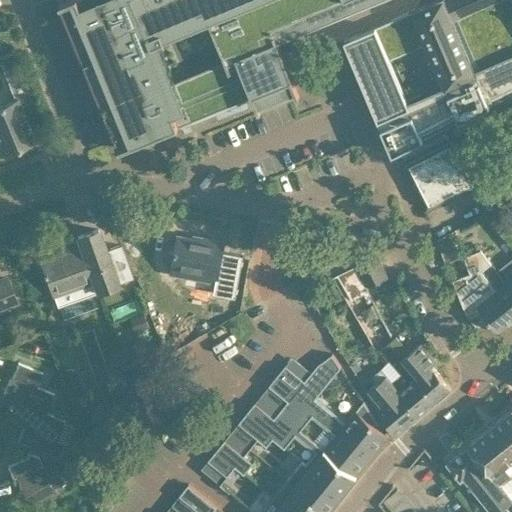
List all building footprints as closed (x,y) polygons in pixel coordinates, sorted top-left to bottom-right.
[(64,0),(60,2),(120,149),(123,148),(153,135),(155,134),(176,126),(179,124),(173,111),(185,107),(190,120),(243,98),(249,96),(252,95),(258,110),(260,109),(260,107),(296,92),(297,94),(300,93),(293,78),(308,72),(307,69),(292,75),(278,40),(314,25),(329,19),(373,1),(375,0),(64,0)] [(511,0),(437,0),(343,40),(393,154),(511,93),(511,0)] [(0,104),(0,152),(1,155),(34,142),(20,106),(32,101),(13,52),(0,56),(0,64),(14,98),(0,104)] [(451,140),(405,163),(428,208),(474,186),(466,171),(470,169),(471,166),(465,154),(462,153),(459,155),(451,140)] [(498,174),(477,185),(484,199),(508,186),(498,174)] [(511,191),(508,186),(484,199),(489,210),(511,198),(511,191)] [(41,262),(48,281),(53,294),(58,305),(79,298),(132,279),(121,245),(105,251),(98,229),(77,237),(81,248),(41,262)] [(451,232),(436,239),(446,263),(461,257),(451,232)] [(175,255),(171,273),(186,276),(216,281),(213,294),(235,298),(243,256),(222,252),(224,242),(204,238),(203,243),(193,241),(194,238),(178,235),(175,255)] [(470,272),(452,279),(465,310),(469,318),(480,332),(481,331),(480,329),(490,321),(498,332),(511,321),(511,289),(506,282),(497,290),(482,271),(491,264),(480,249),(463,256),(463,258),(464,257),(470,272)] [(358,264),(356,265),(357,266),(365,283),(366,283),(367,286),(387,276),(377,255),(358,264)] [(265,292),(306,270),(301,260),(260,282),(265,292)] [(356,265),(334,274),(334,275),(338,273),(353,298),(364,292),(366,297),(370,294),(366,285),(365,283),(357,266),(356,265)] [(0,309),(16,303),(6,278),(0,280),(0,309)] [(220,300),(218,313),(231,316),(234,302),(220,300)] [(24,314),(30,330),(41,325),(35,310),(24,314)] [(396,337),(387,344),(435,401),(451,388),(431,364),(436,360),(421,342),(409,352),(396,337)] [(435,401),(387,344),(380,350),(390,361),(381,368),(419,415),(435,401)] [(285,364),(277,375),(296,390),(294,393),(371,455),(388,435),(373,424),(376,420),(377,421),(378,423),(379,422),(364,400),(346,422),(316,397),(341,366),(332,353),(318,363),(311,371),(305,380),(286,365),(285,364)] [(0,398),(11,403),(7,413),(25,421),(18,440),(51,454),(65,420),(46,413),(54,394),(36,387),(42,373),(18,362),(12,377),(9,376),(0,398)] [(366,390),(379,409),(395,435),(419,415),(381,368),(371,376),(376,383),(368,390),(367,389),(366,390)] [(288,400),(278,412),(300,430),(301,430),(312,416),(324,426),(335,435),(324,448),(324,449),(355,475),(356,474),(371,455),(294,393),(296,390),(277,375),(269,385),(288,400)] [(247,412),(275,435),(284,425),(274,417),(255,402),(247,412)] [(469,444),(447,462),(461,480),(464,477),(492,511),(497,511),(511,500),(511,496),(501,484),(511,475),(511,408),(468,443),(469,444)] [(273,438),(275,435),(247,412),(238,422),(239,422),(257,438),(256,440),(258,438),(266,445),(265,447),(273,438)] [(284,425),(275,435),(273,438),(284,448),(295,435),(319,455),(310,466),(309,467),(341,493),(356,475),(356,474),(355,475),(324,449),(324,448),(314,440),(301,430),(300,430),(278,412),(274,417),(284,425)] [(225,439),(216,449),(236,465),(235,466),(244,473),(255,460),(254,460),(253,461),(244,455),(246,453),(245,453),(244,455),(225,439)] [(236,465),(216,449),(208,460),(227,475),(225,477),(226,477),(235,466),(236,465)] [(26,458),(7,466),(12,478),(43,468),(38,457),(28,453),(26,458)] [(302,460),(287,478),(326,510),(326,511),(327,511),(341,493),(309,467),(310,466),(302,460)] [(326,510),(287,478),(273,496),(292,511),(325,511),(326,511),(326,510)] [(34,491),(41,503),(54,495),(47,483),(34,491)] [(179,495),(198,510),(197,511),(196,511),(197,511),(199,511),(200,511),(212,511),(217,507),(188,483),(179,494),(179,495)] [(292,511),(273,496),(259,511),(292,511)]
